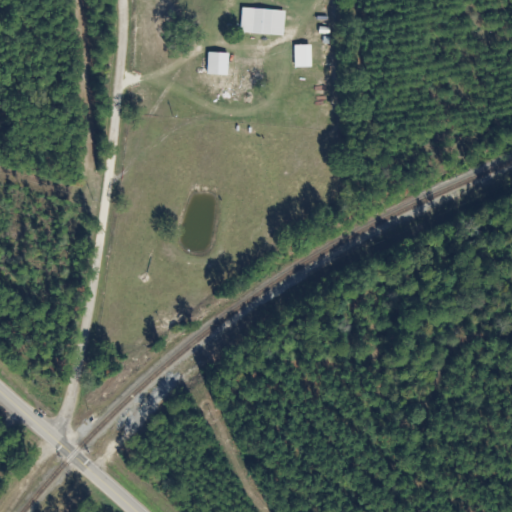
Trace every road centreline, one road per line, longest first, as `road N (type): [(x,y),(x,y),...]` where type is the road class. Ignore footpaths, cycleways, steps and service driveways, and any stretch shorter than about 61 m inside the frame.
road 1 (residential): [(59,438),(133,72),(124,0)]
road 2 (secondary): [(0,386),(137,511)]
